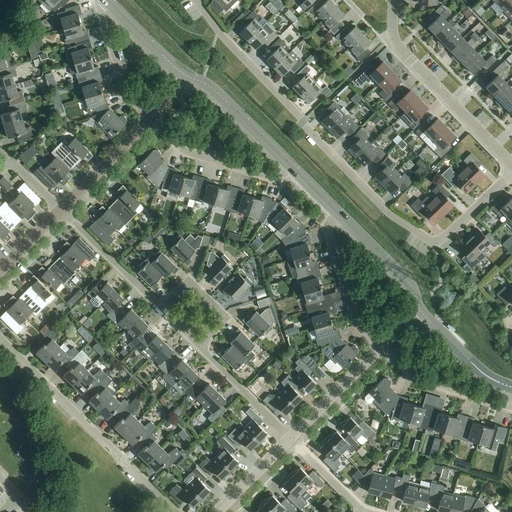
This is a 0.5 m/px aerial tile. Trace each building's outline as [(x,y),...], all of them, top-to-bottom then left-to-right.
[(43,0),(40,3),(48,11),(51,9),(54,12),(61,6),(62,7),(69,0),(43,0)] [(215,0),(215,1),(223,10),(225,12),(237,0),(215,0)] [(301,0),(304,2),(300,5),(304,10),(314,0),(301,0)] [(315,13),(322,21),(337,7),(329,0),(327,0),(322,6),(318,1),(309,10),(314,14),(315,13)] [(511,0),(497,0),(495,2),(503,11),(511,2),(511,0)] [(511,2),(503,11),(511,20),(511,19),(511,2)] [(471,8),(479,17),(483,14),(485,12),(477,3),(471,8)] [(60,19),(63,29),(80,24),(77,14),(81,12),(79,5),(65,10),(65,12),(56,14),(58,20),(60,19)] [(427,27),(435,35),(448,23),(445,20),(450,14),(441,5),(433,13),(437,18),(427,27)] [(460,12),(467,19),(473,13),(466,6),(460,12)] [(337,7),(322,21),(330,29),(329,30),(333,35),(342,26),(338,22),(344,16),(337,7)] [(239,33),(247,41),(261,26),(254,19),(258,16),(253,11),(244,20),(248,24),(239,33)] [(437,42),(440,45),(460,27),(456,23),(452,27),(448,23),(435,35),(439,39),(437,42)] [(75,42),(75,44),(89,40),(87,32),(83,34),(80,24),(63,29),(66,39),(64,40),(66,45),(75,42)] [(261,26),(247,41),(255,49),(264,40),(269,45),(277,36),(272,30),(268,34),(261,26)] [(341,41),(349,49),(363,35),(355,27),(349,33),(344,28),(335,37),(340,42),(341,41)] [(446,46),(450,51),(463,38),(459,34),(463,30),(460,27),(440,45),(443,49),(446,46)] [(502,37),(509,31),(506,28),(499,34),(502,37)] [(475,33),(471,37),(475,41),(479,37),(475,33)] [(363,35),(349,49),(356,57),(355,58),(360,62),(369,54),(364,49),(371,43),(363,35)] [(266,60),(274,68),(288,54),(284,50),(286,48),(286,46),(279,38),(271,47),(275,51),(266,60)] [(450,56),(455,61),(475,42),(471,39),(467,43),(463,38),(450,51),(453,54),(450,56)] [(71,53),(74,63),(91,58),(88,48),(92,47),(89,40),(75,44),(76,46),(67,49),(69,54),(71,53)] [(461,62),(465,66),(478,54),(474,50),(478,46),(475,42),(455,61),(458,64),(461,62)] [(0,70),(2,70),(6,68),(13,66),(8,49),(0,50),(0,70)] [(288,54),(274,68),(282,76),(291,68),(295,72),(304,63),(292,51),(288,54)] [(478,54),(465,66),(473,74),(483,65),(487,69),(497,60),(492,55),(485,62),(478,54)] [(77,79),(78,81),(100,74),(98,67),(94,68),(91,58),(74,63),(75,65),(70,67),(69,68),(70,74),(72,75),(75,74),(77,79)] [(373,78),(378,84),(391,71),(383,62),(373,71),(370,67),(355,81),(360,86),(366,81),(368,83),(373,78)] [(485,87),(493,95),(506,83),(498,75),(507,67),(502,62),(491,73),(495,78),(485,87)] [(0,76),(0,89),(15,85),(12,78),(17,76),(14,66),(13,66),(6,68),(2,70),(3,76),(0,76)] [(292,87),(300,96),(314,82),(307,74),(310,70),(306,66),(297,74),(301,79),(292,87)] [(391,71),(378,84),(384,89),(379,94),(386,102),(395,93),(391,89),(400,80),(391,71)] [(82,88),(85,98),(102,92),(98,82),(102,81),(100,74),(78,81),(78,83),(79,88),(82,88)] [(314,82),(300,96),(308,104),(317,95),(321,99),(330,91),(326,86),(322,90),(314,82)] [(495,102),(498,105),(511,91),(511,85),(510,87),(506,83),(493,95),(497,99),(495,102)] [(0,102),(11,99),(12,105),(24,101),(25,101),(22,91),(17,92),(15,85),(0,89),(0,102)] [(59,95),(57,88),(49,91),(51,97),(59,95)] [(400,106),(406,112),(419,99),(410,90),(401,99),(397,95),(388,104),(395,111),(400,106)] [(504,106),(508,111),(511,107),(511,91),(498,105),(501,109),(504,106)] [(96,111),(97,115),(109,109),(107,102),(105,102),(102,92),(85,98),(88,108),(86,108),(87,114),(96,111)] [(419,99),(406,112),(411,117),(406,122),(413,130),(422,121),(418,117),(427,108),(419,99)] [(1,115),(4,127),(23,121),(20,114),(27,112),(24,101),(12,105),(7,106),(9,112),(1,115)] [(321,122),(329,131),(346,114),(348,113),(343,108),(341,109),(333,102),(324,111),(329,115),(321,122)] [(97,115),(100,117),(95,122),(112,138),(126,124),(127,121),(126,119),(124,117),(121,116),(119,117),(118,118),(109,109),(97,115)] [(381,119),(376,113),(370,119),(375,125),(381,119)] [(346,114),(329,131),(337,139),(345,132),(349,136),(358,127),(350,119),(346,114)] [(415,132),(428,145),(446,128),(437,119),(428,128),(424,123),(415,132)] [(23,121),(4,127),(8,138),(16,136),(18,142),(33,137),(30,127),(25,128),(23,121)] [(389,135),(393,132),(389,127),(385,131),(389,135)] [(446,128),(428,145),(440,158),(449,150),(446,146),(455,137),(446,128)] [(347,150),(356,158),(370,144),(366,140),(368,137),(360,129),(351,138),(355,142),(347,150)] [(410,136),(405,141),(408,145),(414,140),(410,136)] [(38,146),(44,141),(41,137),(35,143),(38,146)] [(64,140),(57,146),(76,165),(84,157),(88,161),(93,156),(75,138),(68,145),(64,140)] [(402,150),(407,145),(402,141),(397,145),(402,150)] [(370,144),(356,158),(364,167),(372,159),(376,163),(385,155),(377,146),(374,149),(370,144)] [(56,157),(50,163),(68,181),(72,177),(68,173),(76,165),(57,146),(51,153),(56,157)] [(159,187),(162,180),(168,168),(159,159),(160,158),(161,155),(160,153),(158,151),(155,150),(153,151),(139,165),(149,175),(146,177),(154,185),(159,187)] [(26,151),(19,158),(25,163),(31,157),(26,151)] [(468,166),(463,171),(475,184),(484,176),(475,166),(479,162),(471,154),(463,161),(468,166)] [(374,177),(382,186),(397,172),(392,167),(395,165),(387,157),(378,166),(382,170),(374,177)] [(68,181),(50,163),(44,169),(40,166),(34,173),(51,190),(59,182),(63,186),(68,181)] [(169,191),(179,194),(184,177),(174,174),(175,170),(168,168),(162,180),(164,181),(161,191),(168,193),(169,191)] [(475,184),(463,171),(457,177),(449,168),(441,175),(453,188),(457,184),(466,193),(475,184)] [(397,172),(382,186),(391,194),(398,187),(402,191),(412,182),(404,174),(401,176),(397,172)] [(188,199),(195,201),(202,178),(195,176),(194,180),(184,177),(179,194),(189,197),(188,199)] [(12,185),(3,177),(0,179),(0,183),(7,191),(12,185)] [(203,201),(213,204),(218,187),(208,184),(210,180),(202,178),(195,201),(203,203),(203,201)] [(20,193),(14,199),(32,217),(37,212),(32,208),(41,200),(23,183),(17,190),(20,193)] [(432,201),(431,202),(444,215),(453,206),(444,197),(448,193),(439,184),(432,191),(437,196),(432,201)] [(122,195),(114,203),(131,219),(137,213),(134,210),(140,204),(122,186),(118,190),(122,195)] [(223,209),(230,212),(237,188),(230,186),(228,190),(218,187),(213,204),(223,207),(223,209)] [(238,212),(248,215),(253,198),(243,195),(244,191),(237,188),(230,212),(237,214),(238,212)] [(257,220),(262,223),(275,202),(271,201),(271,199),(264,197),(263,201),(253,198),(248,215),(258,218),(257,220)] [(444,215),(431,202),(432,201),(427,197),(422,202),(418,199),(410,206),(422,218),(426,214),(435,223),(444,215)] [(504,213),(509,219),(511,215),(511,197),(506,203),(502,199),(491,209),(499,217),(504,213)] [(5,202),(0,206),(0,210),(15,225),(23,217),(28,222),(32,217),(14,199),(8,205),(5,202)] [(271,221),(279,228),(291,216),(284,208),(285,207),(280,202),(279,203),(275,202),(262,223),(267,226),(271,221)] [(102,206),(97,211),(118,232),(124,225),(125,226),(131,219),(114,203),(106,210),(102,206)] [(0,210),(0,235),(7,242),(12,237),(8,233),(15,225),(0,210)] [(118,232),(97,211),(93,215),(97,220),(89,228),(107,246),(114,239),(109,235),(115,229),(118,232)] [(157,220),(153,215),(148,219),(153,224),(157,220)] [(282,241),(284,245),(305,232),(304,229),(305,227),(300,222),(299,223),(291,216),(279,228),(286,236),(282,241)] [(478,230),(469,239),(481,252),(490,243),(495,247),(499,243),(489,232),(484,237),(478,230)] [(290,249),(293,259),(309,254),(306,244),(311,243),(308,236),(306,236),(305,232),(284,245),(287,250),(290,249)] [(511,251),(511,235),(511,234),(503,243),(511,251)] [(179,258),(187,266),(192,261),(189,258),(195,251),(197,249),(199,249),(202,237),(198,236),(194,239),(190,235),(184,240),(179,235),(173,242),(175,244),(170,249),(173,252),(171,254),(177,260),(179,258)] [(66,242),(62,247),(80,265),(86,258),(89,262),(96,255),(79,238),(71,246),(66,242)] [(216,246),(218,240),(211,238),(210,244),(215,246),(216,246)] [(485,256),(481,252),(469,239),(459,248),(466,255),(461,259),(466,264),(462,267),(468,273),(480,261),(485,256)] [(61,255),(54,263),(69,279),(76,272),(74,271),(80,265),(62,247),(57,251),(61,255)] [(146,259),(146,260),(162,276),(164,278),(171,272),(174,274),(178,270),(159,251),(154,256),(152,253),(146,260),(146,259)] [(227,263),(230,261),(223,255),(219,259),(213,253),(210,252),(206,265),(210,268),(207,271),(214,278),(209,282),(214,287),(223,278),(225,279),(231,274),(229,272),(232,268),(227,263)] [(296,277),(319,270),(317,263),(313,264),(309,254),(293,259),(293,260),(288,262),(293,278),(296,277)] [(162,276),(146,260),(140,266),(142,268),(137,273),(154,290),(159,285),(156,282),(162,276)] [(69,279),(54,263),(46,271),(42,267),(37,272),(55,290),(61,283),(63,285),(69,279)] [(275,274),(273,266),(264,269),(267,277),(275,274)] [(300,284),(303,294),(320,288),(317,278),(321,277),(319,270),(296,277),(298,284),(300,284)] [(33,284),(25,292),(42,309),(48,303),(45,300),(51,293),(33,276),(28,280),(33,284)] [(230,294),(236,300),(253,284),(246,278),(244,280),(240,276),(237,280),(235,278),(229,284),(230,284),(222,292),(227,297),(230,294)] [(101,304),(101,305),(115,291),(107,283),(105,285),(100,280),(87,294),(92,299),(89,301),(95,307),(98,307),(101,304)] [(511,287),(508,291),(504,287),(496,295),(506,305),(510,301),(511,302),(511,287)] [(304,304),(306,312),(333,303),(331,296),(323,298),(320,288),(303,294),(306,304),(304,304)] [(79,299),(83,295),(79,290),(75,295),(79,299)] [(111,320),(122,310),(123,308),(119,304),(123,299),(115,291),(101,305),(109,312),(106,315),(111,320)] [(13,296),(8,301),(26,319),(32,312),(35,316),(42,309),(25,292),(17,300),(13,296)] [(257,301),(259,308),(271,305),(269,298),(257,301)] [(26,319),(8,301),(4,305),(8,309),(0,317),(17,334),(23,328),(20,325),(26,319)] [(311,318),(314,328),(331,323),(328,313),(336,310),(333,303),(306,312),(309,319),(311,318)] [(255,334),(259,338),(264,333),(266,335),(272,328),(270,326),(274,323),(269,308),(266,310),(260,316),(256,312),(249,319),(247,316),(242,321),(250,328),(248,330),(253,336),(255,334)] [(118,324),(126,331),(139,318),(131,310),(126,314),(122,310),(111,320),(116,325),(118,324)] [(82,325),(88,319),(85,316),(79,322),(82,325)] [(130,342),(135,347),(148,335),(143,330),(147,326),(139,318),(126,331),(133,339),(130,342)] [(340,339),(338,332),(334,333),(331,323),(314,328),(315,330),(309,332),(311,340),(315,339),(317,346),(328,343),(329,345),(340,339)] [(85,330),(81,326),(76,331),(81,335),(85,330)] [(35,353),(45,362),(60,347),(54,341),(58,334),(52,329),(38,343),(42,347),(35,353)] [(229,343),(231,345),(232,345),(248,362),(248,361),(254,355),(250,351),(255,346),(238,329),(233,334),(236,337),(229,343)] [(151,356),(165,343),(156,335),(152,339),(148,335),(135,347),(140,352),(148,360),(151,356)] [(340,339),(329,345),(321,349),(323,353),(330,360),(324,365),(329,370),(331,372),(333,373),(336,373),(338,372),(340,370),(343,368),(343,369),(357,354),(358,352),(358,349),(356,347),(353,346),(350,347),(349,348),(340,339)] [(157,366),(162,371),(173,360),(169,356),(173,351),(165,343),(151,356),(159,364),(157,366)] [(64,368),(67,364),(81,351),(79,353),(74,348),(69,350),(63,344),(60,347),(45,362),(54,371),(60,365),(64,368)] [(232,345),(231,345),(225,352),(222,349),(218,354),(234,371),(239,366),(242,368),(248,362),(232,345)] [(63,376),(72,385),(87,370),(81,365),(87,356),(81,351),(67,364),(71,368),(63,376)] [(307,355),(300,359),(311,370),(312,372),(318,366),(307,355)] [(311,370),(300,359),(299,359),(295,363),(297,366),(295,369),(298,374),(293,379),(309,395),(311,393),(312,392),(312,391),(313,390),(314,388),(314,387),(314,386),(316,384),(307,375),(311,370)] [(165,374),(162,376),(172,386),(190,369),(182,360),(178,365),(173,360),(162,371),(165,374)] [(190,369),(172,386),(181,395),(183,392),(188,396),(189,395),(199,386),(194,381),(199,377),(190,369)] [(88,388),(91,392),(107,376),(100,370),(92,376),(87,370),(72,385),(81,395),(88,388)] [(284,388),(280,393),(296,408),(297,407),(298,405),(299,403),(300,402),(300,401),(301,400),(302,398),(297,393),(301,389),(288,375),(281,383),(284,388)] [(98,411),(112,396),(116,393),(114,391),(115,390),(108,385),(112,380),(107,376),(91,392),(94,395),(88,402),(98,411)] [(389,416),(392,408),(398,396),(389,387),(391,383),(390,381),(388,379),(385,378),(383,379),(368,393),(364,398),(364,401),(367,404),(371,404),(374,400),(373,402),(384,414),(389,416)] [(196,398),(204,406),(217,392),(209,384),(205,389),(200,384),(199,386),(189,395),(194,400),(196,398)] [(217,392),(204,406),(212,414),(207,418),(212,423),(226,410),(221,405),(226,401),(217,392)] [(296,408),(280,393),(275,397),(274,396),(269,395),(263,401),(272,410),(276,406),(285,415),(287,413),(288,413),(290,412),(291,412),(293,411),(294,410),(295,409),(296,408)] [(113,414),(116,417),(129,405),(124,400),(123,400),(120,403),(112,396),(98,411),(107,420),(113,414)] [(399,419),(409,422),(414,405),(404,402),(405,398),(398,396),(392,408),(394,408),(391,419),(398,421),(399,419)] [(114,427),(123,436),(138,421),(133,416),(135,413),(141,403),(136,398),(129,405),(116,417),(120,421),(114,427)] [(418,427),(425,430),(432,406),(425,404),(424,408),(414,405),(409,422),(419,425),(418,427)] [(433,429),(443,433),(448,416),(438,413),(440,408),(432,406),(425,430),(433,432),(433,429)] [(252,420),(244,428),(260,444),(262,442),(263,441),(263,440),(264,439),(264,438),(265,436),(265,435),(267,434),(257,424),(262,420),(250,408),(245,413),(252,420)] [(453,438),(460,440),(467,417),(460,415),(458,419),(448,416),(443,433),(453,436),(453,438)] [(468,440),(478,443),(483,426),(473,423),(474,419),(467,417),(460,440),(467,442),(468,440)] [(356,440),(360,445),(363,445),(367,440),(365,439),(368,436),(371,439),(376,434),(362,421),(358,425),(350,418),(348,419),(346,420),(345,421),(343,421),(341,423),(340,424),(339,424),(355,440),(356,440)] [(141,437),(144,440),(151,434),(156,428),(150,422),(144,427),(138,421),(123,436),(132,445),(141,437)] [(493,429),(483,426),(478,443),(488,446),(487,448),(495,450),(497,441),(502,443),(506,429),(494,425),(493,429)] [(260,444),(244,428),(239,433),(234,429),(227,437),(236,446),(241,441),(250,450),(252,449),(254,448),(255,448),(257,447),(259,445),(260,444)] [(326,438),(342,454),(347,449),(351,453),(359,446),(348,435),(344,440),(336,432),(335,433),(332,434),(331,435),(330,435),(329,436),(328,437),(326,438)] [(137,454),(147,463),(162,448),(154,441),(156,439),(156,438),(151,434),(144,440),(140,445),(144,448),(137,454)] [(221,452),(216,457),(232,473),(232,472),(234,471),(234,470),(235,468),(235,467),(236,466),(236,464),(237,464),(238,462),(229,453),(233,448),(221,437),(217,441),(221,445),(218,448),(221,452)] [(342,454),(326,438),(324,440),(323,441),(323,442),(322,443),(322,444),(321,446),(321,447),(319,449),(327,456),(323,461),(335,473),(339,468),(338,467),(341,464),(337,459),(342,454)] [(417,453),(420,442),(415,440),(412,452),(417,453)] [(398,450),(400,443),(393,441),(391,448),(398,450)] [(162,448),(147,463),(156,473),(162,467),(166,470),(181,454),(176,448),(167,454),(162,448)] [(189,448),(185,452),(188,456),(193,452),(189,448)] [(232,473),(216,457),(211,462),(206,458),(199,465),(208,474),(212,470),(221,479),(223,478),(224,477),(226,477),(227,476),(228,475),(230,474),(232,473)] [(200,482),(205,477),(196,468),(183,481),(187,485),(203,501),(205,499),(207,496),(208,492),(210,491),(200,482)] [(290,474),(290,475),(306,491),(314,482),(320,488),(324,483),(312,471),(308,476),(300,468),(298,470),(296,470),(295,471),(294,471),(292,473),(290,474)] [(367,493),(379,496),(384,476),(373,473),(374,471),(369,470),(357,482),(361,487),(363,485),(369,487),(367,493)] [(392,492),(398,494),(403,474),(402,478),(395,477),(395,479),(384,476),(379,496),(390,498),(392,492)] [(402,502),(414,505),(419,485),(408,482),(409,476),(403,474),(398,494),(404,496),(402,502)] [(306,491),(290,475),(289,475),(288,476),(287,477),(287,478),(286,479),(286,481),(285,482),(285,483),(283,485),(291,493),(287,497),(300,510),(307,503),(301,495),(306,491)] [(426,501),(433,503),(437,485),(437,484),(432,483),(431,483),(429,488),(419,485),(414,505),(425,507),(426,501)] [(203,501),(187,485),(182,491),(176,485),(169,492),(179,503),(184,498),(193,508),(195,506),(196,506),(197,505),(199,504),(201,503),(202,502),(203,501)] [(437,511),(442,511),(448,511),(453,495),(443,492),(444,486),(437,485),(433,503),(439,505),(437,511)] [(453,495),(448,511),(460,511),(461,510),(467,511),(475,498),(465,496),(464,498),(453,495)] [(263,502),(262,502),(271,511),(284,511),(286,510),(287,511),(295,511),(296,511),(284,499),(280,504),(272,496),(271,498),(269,498),(267,499),(266,499),(265,500),(264,501),(263,502)] [(341,509),(347,504),(341,499),(336,504),(341,509)] [(495,511),(497,511),(490,504),(488,504),(486,506),(478,499),(470,511),(495,511)] [(271,511),(262,502),(261,503),(260,504),(259,506),(258,507),(258,509),(257,510),(257,511),(256,511),(271,511)]
